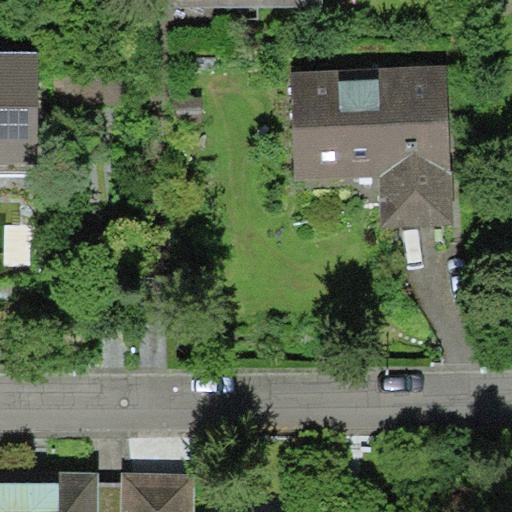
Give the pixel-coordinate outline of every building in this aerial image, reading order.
[(315,11),(314,0),(164,0),(165,12),(315,11)] [(0,105),(89,104),(88,58),(0,57),(0,105)] [(444,73),(293,77),(295,187),(376,185),(377,229),(448,228),(444,73)] [(180,511),(181,474),(123,473),(122,511),(180,511)] [(88,511),(89,476),(0,475),(0,511),(88,511)]
